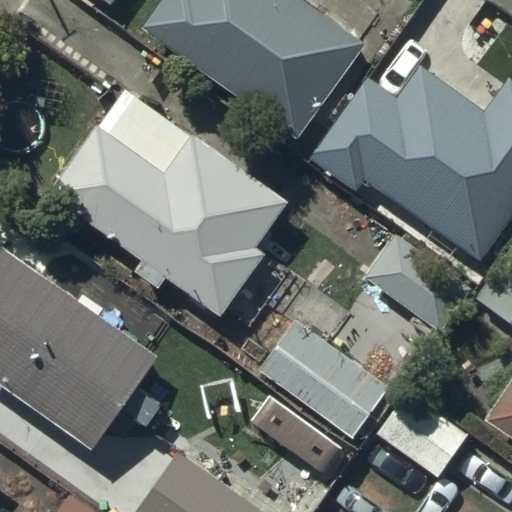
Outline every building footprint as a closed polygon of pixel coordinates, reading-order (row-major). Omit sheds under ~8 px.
[(161,0),(142,27),(296,138),(363,45),(300,0),(161,0)] [(369,77),(313,156),(356,187),(361,180),(433,231),(424,242),(447,260),(456,247),(478,262),(511,214),(511,82),(507,78),(484,111),(419,65),(397,96),(369,77)] [(46,193),(141,261),(133,272),(157,289),(165,278),(219,318),(263,257),(281,269),(317,218),(289,198),(286,201),(191,133),(163,172),(96,124),(46,193)] [(394,233),(363,275),(441,332),(472,290),(394,233)] [(511,241),(472,299),(511,326),(511,241)] [(0,385),(90,450),(156,358),(0,247),(0,385)] [(294,320),(258,368),(352,437),(388,389),(294,320)] [(511,376),(485,416),(511,434),(511,376)] [(408,390),(377,433),(438,478),(469,435),(408,390)] [(185,442),(133,511),(267,511),(273,505),(185,442)] [(95,511),(70,494),(56,511),(95,511)]
